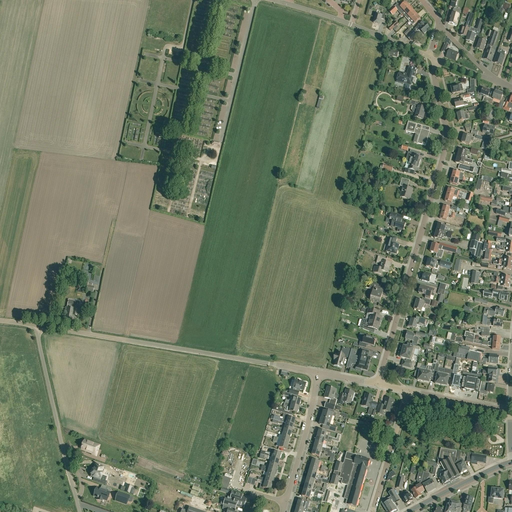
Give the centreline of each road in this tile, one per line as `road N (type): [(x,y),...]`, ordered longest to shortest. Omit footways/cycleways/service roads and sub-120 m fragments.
road 1 (residential): [(378,384),(446,143),(435,57)]
road 2 (unclassified): [(81,511),(38,326)]
road 3 (unclassified): [(270,364),(88,334)]
road 4 (unknown): [(252,0),(219,141)]
road 5 (residential): [(285,502),(319,373)]
road 6 (residential): [(372,511),(409,390)]
